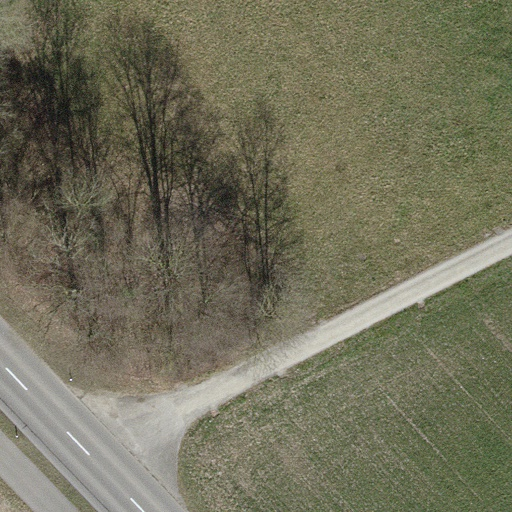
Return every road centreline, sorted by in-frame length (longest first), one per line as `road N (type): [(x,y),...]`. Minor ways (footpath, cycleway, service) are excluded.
road 1 (track): [(91,460),(511,262)]
road 2 (tertiary): [(141,511),(0,365)]
